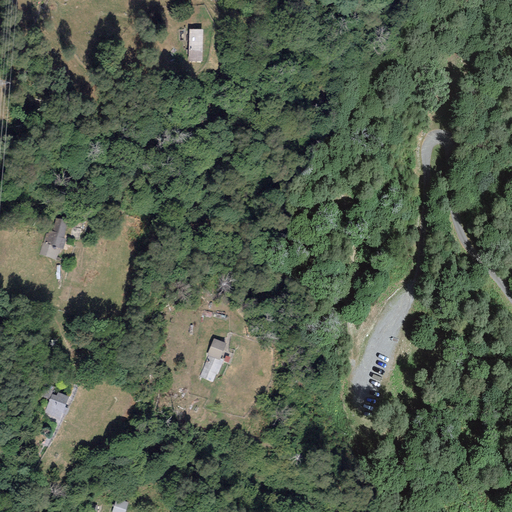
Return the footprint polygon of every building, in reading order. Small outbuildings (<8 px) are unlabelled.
[(199,30),(186,30),(185,62),(199,62),(199,30)] [(60,262),(68,222),(57,220),(54,234),(47,233),(42,258),(60,262)] [(223,344),(211,339),(204,356),(207,357),(215,361),(216,358),(223,344)] [(215,361),(207,357),(198,378),(209,383),(213,375),(214,376),(221,361),(216,358),(215,361)] [(54,388),(44,383),(39,396),(49,400),(54,388)] [(56,396),(52,394),(44,413),(61,420),(70,398),(58,393),(56,396)] [(125,511),(128,503),(116,499),(112,511),(125,511)] [(97,511),(99,507),(85,503),(82,511),(97,511)]
